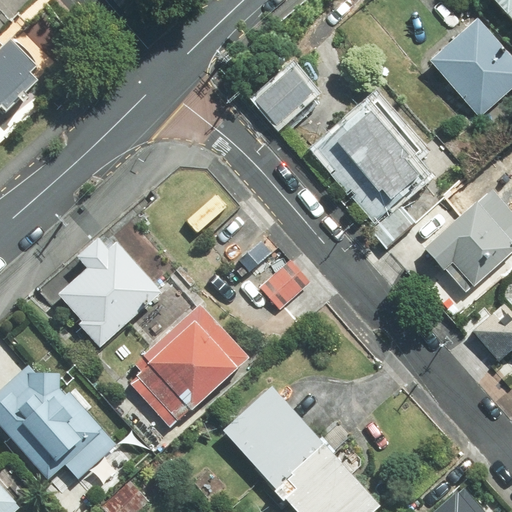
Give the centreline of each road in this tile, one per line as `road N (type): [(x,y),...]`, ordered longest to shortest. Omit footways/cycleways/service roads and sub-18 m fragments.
road 1 (residential): [(511,452),(167,74)]
road 2 (tertiary): [(0,231),(167,74)]
